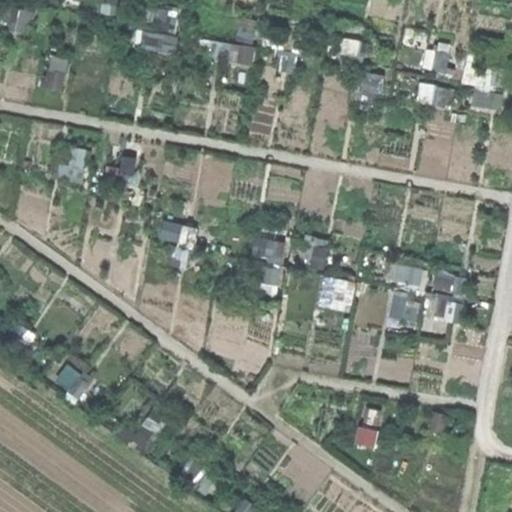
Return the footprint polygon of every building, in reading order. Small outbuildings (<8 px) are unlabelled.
[(258,260),(288,260),(287,239),(258,240),(258,260)] [(395,267),(396,285),(429,283),(429,266),(395,267)] [(467,319),(467,275),(439,275),(439,318),(467,319)] [(395,319),(419,318),(418,292),(394,293),(395,319)] [(375,318),(392,318),(392,295),(375,295),(375,318)]
